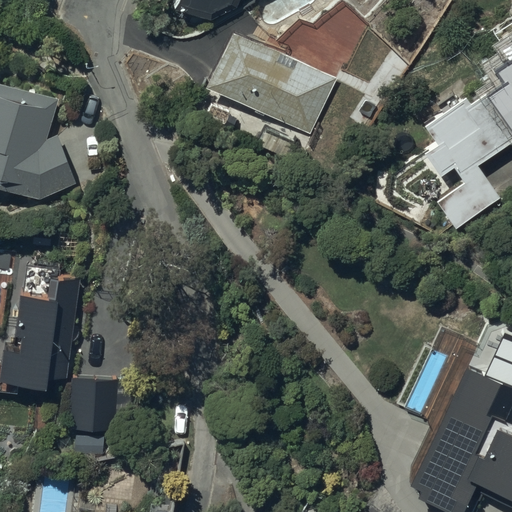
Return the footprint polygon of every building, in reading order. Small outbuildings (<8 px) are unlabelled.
[(176,0),(173,8),(210,21),(233,9),(236,0),(176,0)] [(310,136),(335,77),(229,30),(203,89),(310,136)] [(476,166),(511,141),(511,57),(492,71),(501,84),(470,106),(465,98),(457,104),(449,93),(435,103),(441,112),(420,127),(433,146),(422,154),(439,178),(452,169),(462,184),(435,203),(455,233),(500,202),(476,166)] [(43,142),(55,100),(0,84),(0,189),(38,200),(76,184),(56,137),(43,142)] [(36,268),(31,298),(19,297),(13,336),(19,337),(16,353),(0,350),(0,352),(0,384),(44,391),(45,380),(63,383),(69,343),(78,344),(87,285),(57,280),(58,271),(36,268)] [(480,457),(471,453),(491,410),(488,409),(500,383),(464,366),(407,487),(418,492),(415,498),(445,511),(459,511),(472,486),(511,505),(511,435),(494,427),(480,457)] [(133,379),(71,375),(68,425),(130,429),(133,379)]
